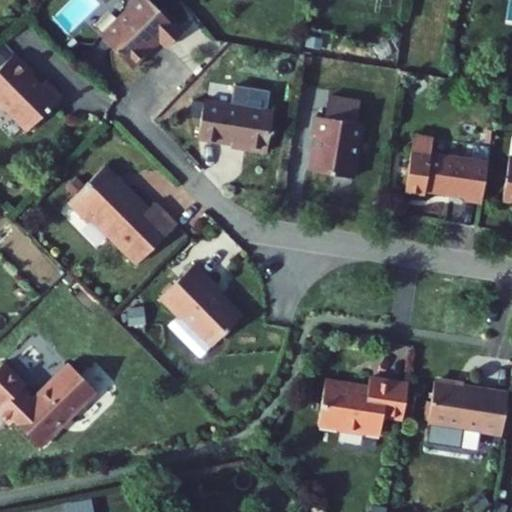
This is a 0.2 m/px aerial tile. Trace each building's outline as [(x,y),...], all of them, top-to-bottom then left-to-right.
[(180,30),(150,0),(132,0),(99,33),(130,65),(159,37),(166,44),(180,30)] [(30,68),(13,50),(0,62),(0,103),(2,103),(25,127),(60,94),(47,80),(36,80),(27,71),(30,68)] [(233,89),(231,102),(263,106),(264,93),(261,88),(238,85),(233,89)] [(357,121),(360,100),(328,95),(326,117),(316,115),(314,134),(318,135),(313,170),(355,176),(363,121),(357,121)] [(231,102),(200,97),(195,135),(240,142),(239,145),(264,148),(267,125),(263,124),(265,107),(263,106),(231,102)] [(427,186),(468,192),(467,195),(485,198),(491,157),(433,149),(435,134),(416,131),(408,186),(427,189),(427,186)] [(81,212),(89,212),(134,259),(175,220),(153,198),(147,205),(104,160),(66,195),(81,212)] [(66,207),(59,216),(77,231),(84,222),(66,207)] [(95,222),(83,228),(92,247),(104,241),(95,222)] [(195,260),(161,295),(179,312),(183,312),(214,342),(238,318),(238,308),(221,293),(220,294),(214,289),(217,286),(218,285),(218,284),(218,283),(218,282),(217,281),(216,280),(195,260)] [(14,358),(0,369),(0,393),(7,402),(3,406),(15,420),(18,417),(42,446),(104,395),(79,365),(39,397),(30,386),(34,383),(14,358)] [(407,415),(412,381),(373,375),(372,386),(351,382),(351,381),(329,378),(322,422),(343,425),(342,426),(368,430),(368,429),(384,432),(387,412),(407,415)] [(511,391),(511,390),(438,379),(432,422),(506,433),(511,391)]
